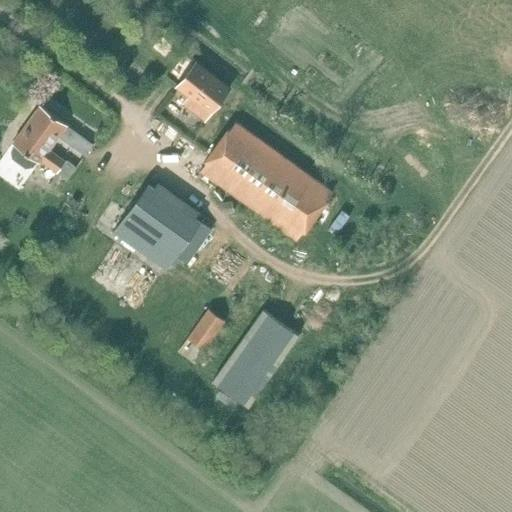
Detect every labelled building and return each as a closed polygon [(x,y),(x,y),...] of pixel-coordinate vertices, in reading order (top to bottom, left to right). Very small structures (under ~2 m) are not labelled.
[(228,88),(193,64),(176,88),(191,99),(186,106),(206,120),(228,88)] [(15,144),(11,150),(13,157),(26,167),(33,165),(37,160),(40,162),(41,160),(56,170),(64,159),(49,148),(66,123),(40,105),(13,142),(15,144)] [(236,121),(230,130),(201,171),(297,239),(332,190),(236,121)] [(86,139),(78,150),(86,155),(93,144),(86,139)] [(148,183),(113,232),(167,270),(177,257),(187,264),(212,229),(195,217),(199,212),(158,183),(155,188),(148,183)] [(208,307),(179,349),(196,360),(224,318),(208,307)] [(263,308),(212,379),(248,405),(299,333),(263,308)]
